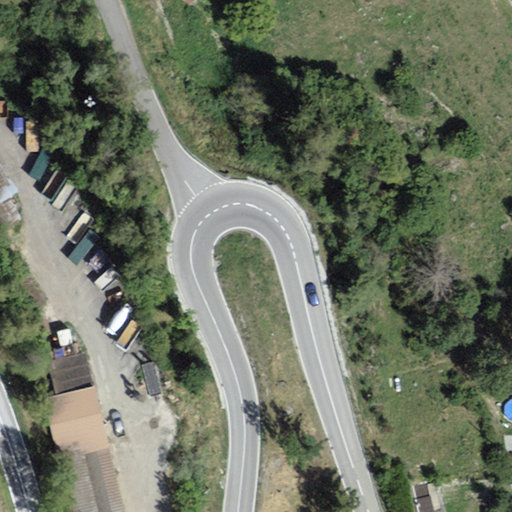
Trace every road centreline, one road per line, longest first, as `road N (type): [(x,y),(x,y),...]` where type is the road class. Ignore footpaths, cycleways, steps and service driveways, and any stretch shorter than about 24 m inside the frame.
road 1 (tertiary): [(211,212),(255,204),(287,234),(367,511)]
road 2 (tertiary): [(239,511),(246,429),(239,380),(191,254),(211,212)]
road 3 (unclassified): [(103,0),(175,163),(211,212)]
